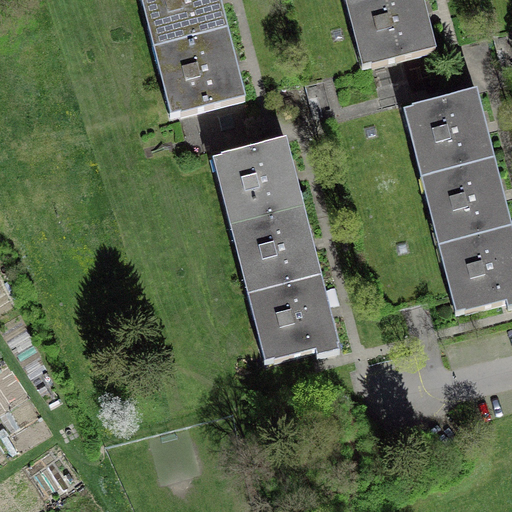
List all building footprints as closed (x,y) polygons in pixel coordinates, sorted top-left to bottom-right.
[(218,0),(144,0),(158,51),(227,34),(218,0)] [(357,0),(354,1),(371,70),(436,53),(421,0),(357,0)] [(227,34),(158,51),(171,103),(176,101),(180,119),(245,102),(227,34)] [(476,94),(409,112),(427,180),(494,163),(476,94)] [(285,143),(221,160),(225,174),(220,176),(234,230),(303,212),(285,143)] [(494,163),(427,180),(444,248),(511,231),(494,163)] [(303,212),(234,230),(251,297),(320,280),(303,212)] [(511,233),(511,231),(444,248),(453,284),(457,283),(465,316),(511,303),(511,233)] [(320,280),(251,297),(264,347),(269,346),(274,365),(338,348),(320,280)]
